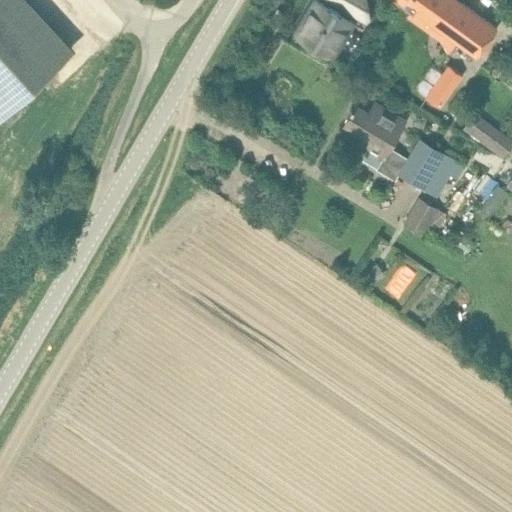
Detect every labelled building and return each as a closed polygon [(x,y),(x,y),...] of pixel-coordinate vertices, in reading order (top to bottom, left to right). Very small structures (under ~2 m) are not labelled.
[(56,33),(25,0),(0,0),(0,112),(69,48),(56,33)] [(331,57),(341,39),(351,21),(314,0),(312,0),(293,34),(331,57)] [(457,0),(398,0),(410,9),(405,16),(439,40),(445,51),(446,52),(454,41),(473,55),(494,27),(457,0)] [(436,107),(459,75),(446,65),(422,97),(436,107)] [(376,169),(393,179),(397,173),(434,196),(447,175),(453,178),(462,164),(415,136),(403,156),(389,147),(405,121),(374,102),(368,111),(355,104),(353,108),(351,107),(349,110),(351,111),(344,123),(370,139),(365,147),(383,157),(376,169)] [(500,157),(511,142),(471,112),(460,127),(500,157)] [(494,170),(501,159),(478,145),(471,156),(494,170)] [(410,211),(402,224),(422,237),(430,224),(410,211)]
